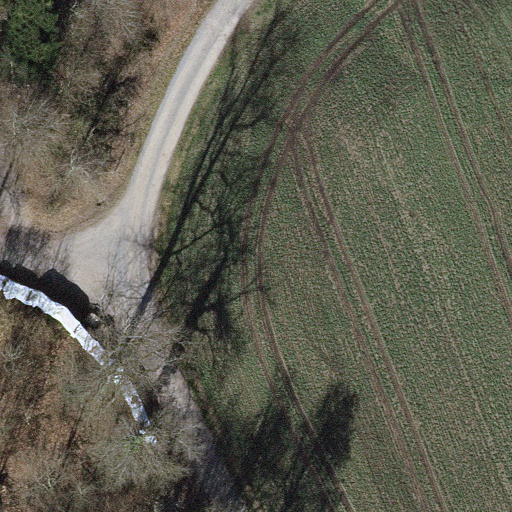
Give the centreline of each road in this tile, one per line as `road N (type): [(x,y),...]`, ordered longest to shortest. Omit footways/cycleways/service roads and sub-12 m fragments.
road 1 (track): [(237,0),(171,97),(125,265)]
road 2 (track): [(231,511),(125,265)]
road 3 (track): [(0,234),(125,265)]
